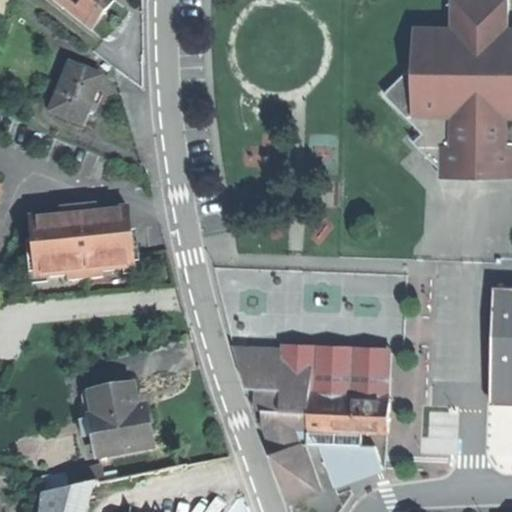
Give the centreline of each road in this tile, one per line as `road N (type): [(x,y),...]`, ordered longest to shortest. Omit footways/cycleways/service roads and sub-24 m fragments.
road 1 (residential): [(272,511),(203,300),(169,89),(168,0)]
road 2 (unknown): [(182,194),(86,174),(0,135)]
road 3 (residential): [(511,492),(422,494),(393,501),(384,511)]
